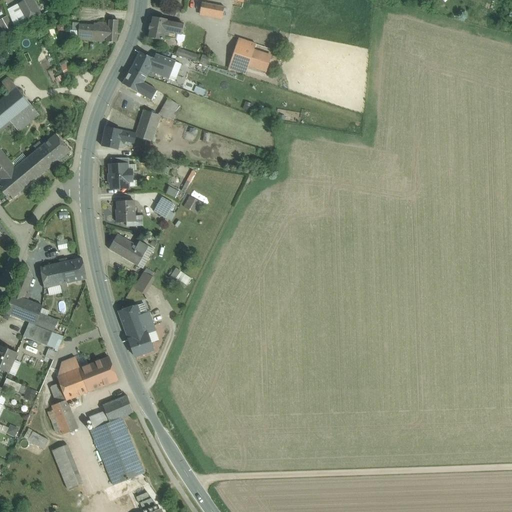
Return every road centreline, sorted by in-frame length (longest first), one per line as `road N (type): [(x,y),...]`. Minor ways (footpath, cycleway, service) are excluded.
road 1 (secondary): [(216,511),(155,423),(115,335),(91,243),(86,185)]
road 2 (track): [(190,478),(511,464)]
road 3 (secondary): [(86,185),(89,137),(141,0)]
